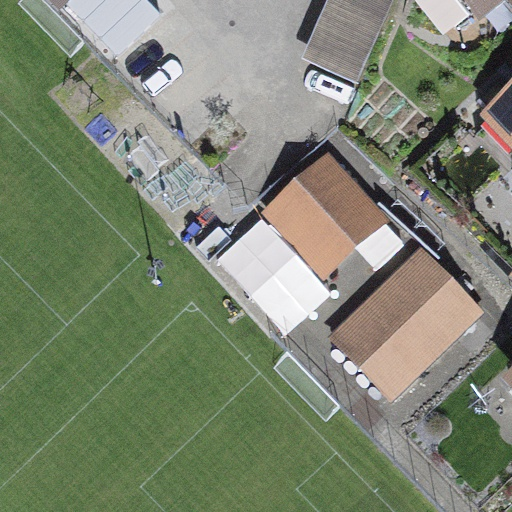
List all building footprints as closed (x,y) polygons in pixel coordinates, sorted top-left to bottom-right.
[(394,0),(328,0),(301,62),(357,87),(394,0)] [(430,0),(454,29),(493,0),(430,0)] [(511,100),(491,121),(511,143),(511,100)] [(271,216),(323,273),(379,222),(327,165),(271,216)] [(336,341),(389,396),(474,313),(421,258),(336,341)]
